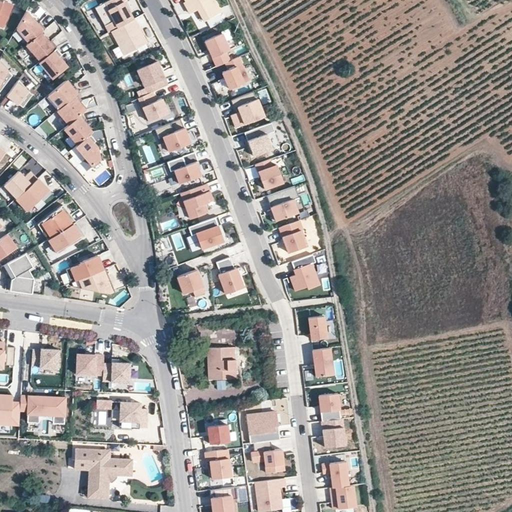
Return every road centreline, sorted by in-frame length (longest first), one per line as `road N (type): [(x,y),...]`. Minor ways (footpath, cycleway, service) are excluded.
road 1 (residential): [(311,511),(285,313),(151,0)]
road 2 (track): [(233,0),(325,228),(373,511)]
road 3 (residential): [(136,198),(109,90),(57,1)]
road 4 (residential): [(187,511),(178,425),(148,326)]
road 5 (residential): [(148,326),(0,299)]
road 6 (residential): [(0,117),(68,171),(106,220)]
